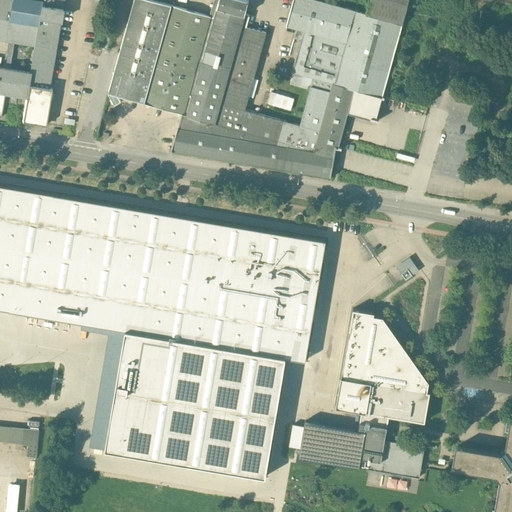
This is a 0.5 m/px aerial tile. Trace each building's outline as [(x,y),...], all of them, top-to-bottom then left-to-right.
[(10,21),(12,0),(0,0),(0,40),(36,46),(39,26),(10,21)] [(39,26),(42,0),(12,0),(10,21),(39,26)] [(30,85),(49,89),(65,0),(42,0),(39,26),(36,46),(32,72),(30,85)] [(172,7),(148,0),(135,0),(109,92),(144,102),(172,7)] [(219,0),(217,8),(246,16),(250,1),(248,0),(219,0)] [(295,0),(288,26),(303,30),(346,42),(355,10),(319,0),(295,0)] [(373,0),(370,14),(405,24),(410,0),(373,0)] [(214,19),(172,7),(144,102),(186,115),(214,19)] [(217,8),(214,19),(186,115),(217,124),(223,104),(246,26),(248,17),(246,16),(217,8)] [(370,14),(355,10),(346,42),(332,92),(316,152),(335,155),(335,146),(341,146),(355,97),(383,104),(405,24),(370,14)] [(270,33),(246,26),(223,104),(247,111),(270,33)] [(314,79),(311,86),(332,92),(346,42),(303,30),(292,72),(314,79)] [(30,85),(32,72),(0,66),(0,93),(5,94),(27,98),(30,85)] [(49,89),(30,85),(27,98),(23,121),(46,125),(53,89),(49,89)] [(217,124),(186,115),(181,128),(316,152),(332,92),(311,86),(301,126),(247,111),(223,104),(217,124)] [(316,152),(181,128),(174,151),(330,178),(335,155),(316,152)] [(326,239),(0,183),(0,307),(125,329),(105,449),(266,476),(286,357),(306,360),(326,239)] [(409,256),(396,266),(405,278),(405,279),(419,270),(418,267),(409,256)] [(362,410),(389,415),(424,421),(430,391),(427,390),(428,380),(383,316),(373,315),(374,311),(353,307),(335,405),(362,410)] [(358,430),(305,420),(299,455),(419,477),(425,446),(385,439),(389,415),(362,410),(358,430)] [(511,511),(511,425),(507,456),(458,448),(454,470),(499,476),(502,484),(497,511),(511,511)] [(39,432),(0,428),(0,438),(28,442),(38,443),(39,432)] [(38,443),(28,442),(27,455),(37,456),(38,443)] [(284,455),(291,457),(293,451),(286,449),(284,455)] [(5,481),(3,511),(14,511),(16,482),(5,481)]
